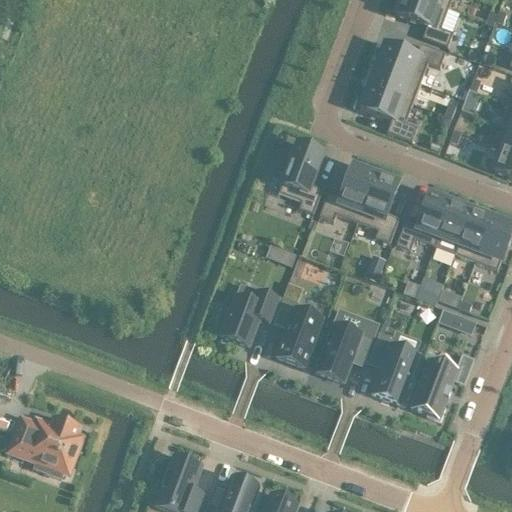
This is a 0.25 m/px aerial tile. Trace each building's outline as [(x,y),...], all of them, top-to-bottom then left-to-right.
[(441,31),(449,10),(421,0),(401,0),(395,16),(410,22),(410,23),(411,23),(411,22),(415,23),(415,24),(416,25),(416,24),(427,28),(422,40),(447,50),(453,35),(441,31)] [(421,0),(449,10),(452,0),(421,0)] [(497,16),(494,24),(502,27),(506,15),(499,12),(497,16)] [(494,24),(497,16),(490,13),(485,24),(493,27),(494,24)] [(376,68),(420,85),(428,65),(440,70),(445,55),(420,46),(416,58),(384,46),(376,68)] [(376,68),(368,88),(413,105),(420,85),(376,68)] [(481,83),(473,80),(469,92),(476,94),(481,83)] [(405,125),(413,105),(368,88),(360,111),(391,123),(387,135),(412,144),(417,130),(405,125)] [(456,109),(448,106),(444,117),(451,120),(456,109)] [(511,107),(508,106),(501,127),(511,130),(511,107)] [(439,116),(437,122),(440,129),(447,131),(451,120),(439,116)] [(511,130),(501,127),(500,127),(510,131),(502,151),(511,154),(511,130)] [(461,135),(454,132),(449,143),(457,146),(461,135)] [(310,187),(322,155),(297,146),(291,161),(285,159),(279,174),(285,177),(278,195),(301,204),(298,211),(313,217),(323,192),(310,187)] [(511,154),(502,151),(494,173),(509,178),(509,179),(510,178),(511,179),(511,154)] [(376,176),(352,167),(340,198),(328,194),(319,219),(333,224),(336,217),(357,225),(376,176)] [(387,216),(399,184),(376,176),(357,225),(378,233),(375,240),(390,246),(399,220),(387,216)] [(415,241),(435,249),(452,204),(449,203),(450,203),(449,202),(449,203),(444,202),(445,201),(444,201),(429,196),(417,227),(405,223),(396,248),(410,253),(415,241)] [(455,257),(472,212),(470,211),(470,210),(469,210),(469,211),(465,210),(465,208),(464,208),(464,209),(452,204),(435,249),(439,240),(458,247),(454,256),(455,257)] [(455,257),(475,264),(492,220),(490,219),(490,218),(489,218),(489,219),(485,217),(485,216),(484,216),(484,217),(472,212),(455,257)] [(511,227),(492,220),(475,264),(497,273),(506,248),(507,249),(508,248),(506,248),(508,243),(509,244),(509,243),(511,233),(511,227)] [(284,252),(279,264),(291,269),(296,257),(284,252)] [(442,292),(447,273),(425,268),(420,287),(442,292)] [(229,280),(218,310),(229,314),(220,338),(248,348),(259,320),(270,325),(279,300),(257,292),(257,290),(229,280)] [(438,298),(419,291),(416,300),(426,304),(435,308),(438,298)] [(460,300),(449,296),(446,305),(457,309),(460,300)] [(296,311),(298,306),(283,300),(273,326),(287,331),(276,359),(304,370),(320,326),(322,321),(296,311)] [(469,314),(472,307),(460,302),(458,310),(469,314)] [(362,336),(334,325),(315,374),(343,384),(353,359),(364,363),(373,341),(362,337),(362,336)] [(393,341),(379,336),(370,360),(383,365),(372,395),(400,406),(418,357),(391,347),(393,341)] [(426,418),(440,424),(446,409),(443,408),(446,401),(448,402),(451,392),(450,391),(453,383),(464,387),(474,361),(462,356),(456,371),(429,361),(411,410),(427,416),(426,418)] [(0,409),(0,418),(10,422),(13,413),(0,409)] [(54,418),(53,422),(51,427),(36,422),(34,425),(21,420),(8,454),(36,464),(34,470),(60,480),(63,474),(68,477),(82,440),(77,437),(80,428),(63,422),(54,418)] [(233,471),(243,475),(251,451),(241,448),(233,471)] [(201,469),(173,458),(155,507),(169,511),(197,511),(203,497),(192,493),(201,469)] [(249,511),(257,490),(231,480),(227,491),(216,487),(206,511),(249,511)] [(296,511),(299,505),(271,495),(264,511),(296,511)]
